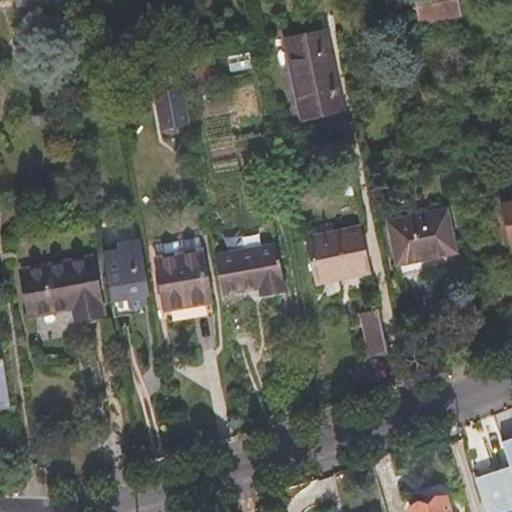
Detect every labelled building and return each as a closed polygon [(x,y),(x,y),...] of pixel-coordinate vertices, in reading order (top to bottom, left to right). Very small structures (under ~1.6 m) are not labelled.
[(415,0),(389,0),(395,29),(421,23),(420,22),(415,0)] [(458,0),(415,0),(420,22),(443,17),(442,12),(460,8),(458,0)] [(327,32),(297,38),(288,39),(305,116),(315,115),(342,109),(327,32)] [(185,85),(156,89),(161,128),(191,124),(185,85)] [(511,200),(503,203),(511,243),(511,200)] [(449,212),(392,221),(403,281),(426,277),(423,259),(457,253),(449,212)] [(370,269),(362,229),(310,239),(319,279),(370,269)] [(198,236),(155,243),(164,299),(209,291),(198,236)] [(121,250),(106,252),(112,291),(127,288),(129,299),(147,296),(144,279),(148,279),(141,239),(120,243),(121,250)] [(275,244),(216,254),(222,290),(259,284),(260,290),(283,285),(275,244)] [(93,261),(24,273),(30,313),(74,306),(76,318),(102,314),(93,261)] [(369,353),(386,351),(377,306),(360,309),(369,353)] [(0,402),(10,402),(2,347),(0,346),(0,402)] [(511,511),(511,468),(477,480),(487,511),(511,511)] [(453,511),(449,497),(413,508),(414,511),(453,511)]
